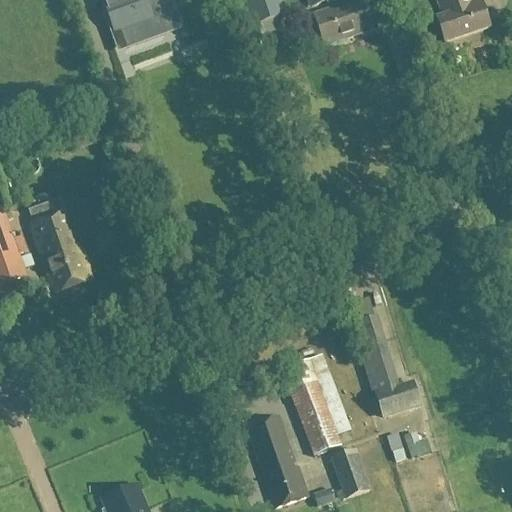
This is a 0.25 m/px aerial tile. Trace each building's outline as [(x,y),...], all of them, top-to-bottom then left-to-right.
[(120,35),(127,52),(165,38),(153,1),(144,4),(142,0),(106,0),(108,3),(103,5),(116,37),(120,35)] [(281,0),(239,0),(250,30),(287,17),(281,0)] [(307,0),(311,11),(340,0),(307,0)] [(472,0),(435,0),(442,21),(437,22),(444,47),(490,33),(482,5),(475,7),(472,0)] [(363,2),(314,18),(324,49),(373,34),(363,2)] [(65,136),(72,156),(109,142),(102,123),(65,136)] [(82,155),(47,168),(55,190),(91,177),(82,155)] [(19,201),(13,182),(1,186),(8,204),(19,201)] [(90,284),(67,215),(29,228),(52,297),(90,284)] [(124,227),(105,223),(92,236),(98,253),(117,258),(130,243),(124,227)] [(9,236),(0,239),(0,287),(24,279),(9,236)] [(374,321),(348,329),(371,399),(374,398),(381,421),(418,409),(411,387),(392,393),(377,347),(382,346),(374,321)] [(307,363),(280,374),(314,460),(341,450),(334,433),(346,429),(335,396),(322,401),(307,363)] [(245,431),(273,511),(281,511),(306,503),(277,419),(245,431)] [(416,435),(403,439),(406,450),(419,446),(416,435)] [(391,455),(394,465),(405,462),(402,452),(391,455)] [(0,462),(0,477),(20,467),(14,455),(0,462)] [(369,494),(355,455),(331,464),(345,503),(369,494)] [(144,511),(135,488),(102,502),(105,511),(144,511)] [(312,498),(317,511),(335,505),(330,491),(312,498)]
